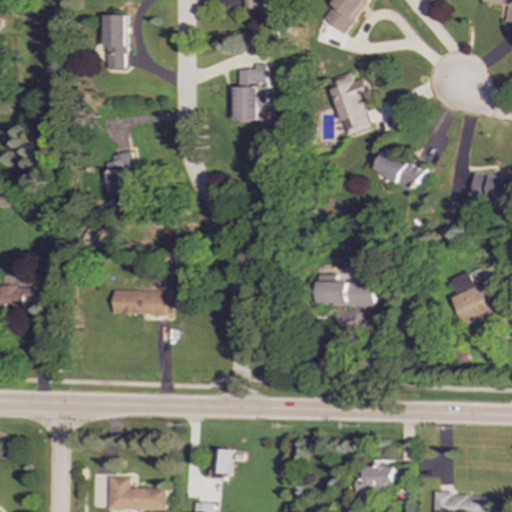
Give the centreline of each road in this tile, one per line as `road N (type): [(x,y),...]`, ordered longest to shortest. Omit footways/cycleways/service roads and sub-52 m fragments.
road 1 (tertiary): [(511,417),(0,402)]
road 2 (residential): [(239,408),(239,258),(187,156),(184,0)]
